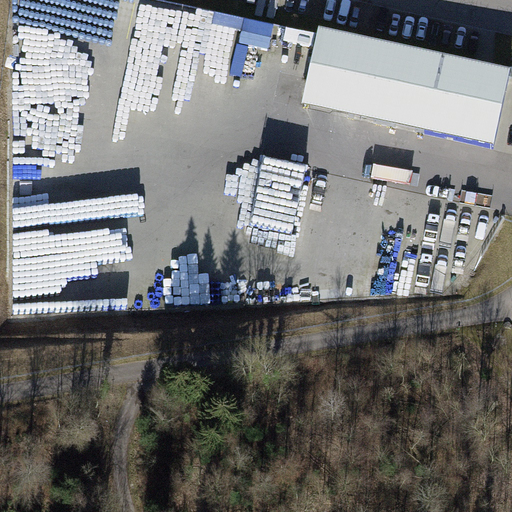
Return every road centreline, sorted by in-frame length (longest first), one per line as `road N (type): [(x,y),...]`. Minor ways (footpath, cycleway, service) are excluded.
road 1 (unclassified): [(0,397),(511,307)]
road 2 (track): [(126,376),(122,494),(130,511)]
